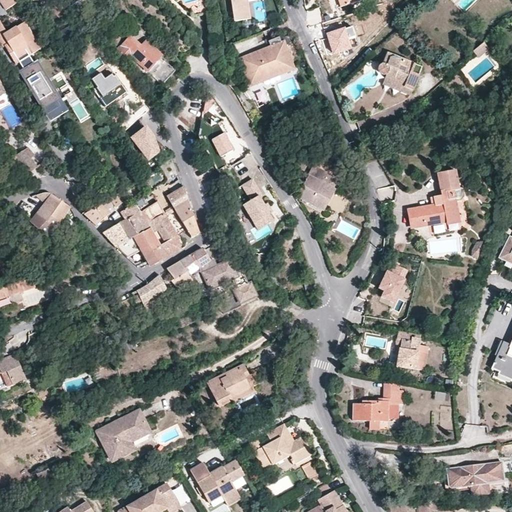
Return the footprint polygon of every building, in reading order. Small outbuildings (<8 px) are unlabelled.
[(16,0),(0,0),(0,1),(5,9),(17,1),(16,0)] [(200,0),(197,1),(189,3),(193,16),(206,13),(202,0),(200,0)] [(230,0),(234,23),(250,20),(247,3),(261,0),(260,0),(230,0)] [(340,0),(344,10),(361,3),(360,0),(340,0)] [(42,52),(26,26),(10,36),(1,22),(0,23),(0,41),(5,51),(7,50),(18,67),(23,64),(28,72),(25,74),(54,121),(70,111),(41,64),(38,67),(32,58),(42,52)] [(359,38),(356,27),(328,35),(335,56),(354,50),(351,40),(359,38)] [(130,37),(116,51),(128,63),(132,59),(162,85),(175,70),(161,57),(145,42),(141,46),(130,37)] [(249,55),(242,58),(253,87),(263,83),(263,80),(290,69),(279,39),(269,43),(270,47),(269,48),(269,49),(251,56),(249,55)] [(484,42),(479,47),(484,53),(489,48),(484,42)] [(484,53),(479,47),(473,52),(478,58),(484,53)] [(95,51),(84,62),(89,68),(100,57),(95,51)] [(383,77),(385,77),(386,76),(394,79),(393,83),(412,91),(421,68),(385,54),(382,65),(379,66),(377,68),(377,71),(378,73),(379,75),(383,77)] [(106,81),(103,77),(93,65),(89,68),(84,72),(96,88),(106,81)] [(96,88),(94,90),(106,107),(126,93),(119,83),(118,84),(113,77),(112,77),(109,73),(103,77),(106,81),(96,88)] [(386,76),(385,77),(382,86),(410,97),(412,91),(393,83),(394,79),(386,76)] [(138,101),(148,94),(143,90),(137,94),(138,101)] [(226,137),(215,141),(228,165),(244,156),(242,142),(227,117),(215,103),(205,103),(204,118),(218,125),(226,137)] [(153,136),(146,127),(132,137),(148,158),(157,151),(153,136)] [(353,136),(355,141),(362,138),(359,132),(355,134),(354,135),(353,136)] [(12,159),(26,176),(37,167),(30,158),(33,155),(27,147),(12,159)] [(41,164),(33,155),(30,158),(37,167),(41,164)] [(340,181),(313,168),(297,198),(324,211),(340,181)] [(440,195),(437,196),(432,196),(434,205),(431,205),(408,210),(411,228),(444,221),(445,222),(456,220),(453,198),(460,196),(455,171),(436,175),(440,195)] [(182,186),(179,179),(170,184),(173,191),(182,186)] [(250,202),(243,206),(254,224),(256,223),(260,230),(268,225),(273,222),(269,214),(271,213),(267,205),(264,206),(258,197),(261,196),(252,181),(241,186),(250,202)] [(182,186),(173,191),(165,196),(173,208),(187,200),(182,186)] [(379,199),(392,199),(392,188),(379,189),(379,199)] [(41,193),(32,197),(38,211),(51,195),(49,194),(46,193),(41,193)] [(30,220),(47,238),(55,228),(61,224),(70,208),(51,195),(38,211),(30,220)] [(120,203),(115,195),(83,215),(93,226),(107,215),(120,203)] [(187,200),(173,208),(186,230),(190,237),(198,233),(187,200)] [(149,221),(163,213),(157,202),(139,212),(141,215),(146,223),(149,221)] [(141,215),(139,212),(137,209),(133,203),(122,209),(127,218),(123,220),(126,223),(141,215)] [(176,236),(163,213),(149,221),(155,232),(157,232),(164,243),(176,236)] [(127,239),(149,228),(146,223),(141,215),(126,223),(123,220),(116,225),(101,234),(114,246),(127,239)] [(511,222),(508,230),(511,232),(511,234),(511,238),(506,236),(496,258),(511,265),(511,222)] [(148,266),(161,260),(154,249),(159,246),(149,228),(127,239),(135,253),(139,250),(148,265),(148,266)] [(179,250),(176,236),(164,243),(159,246),(154,249),(161,260),(179,250)] [(126,257),(126,258),(135,253),(127,239),(114,246),(126,257)] [(479,244),(474,243),(470,256),(475,257),(479,244)] [(201,248),(179,262),(188,276),(199,269),(201,271),(211,291),(232,281),(236,287),(238,291),(235,292),(242,307),(254,302),(252,299),(257,297),(252,285),(250,286),(247,287),(246,284),(248,283),(242,271),(236,274),(230,262),(217,269),(213,272),(208,263),(211,261),(203,251),(201,248)] [(179,262),(167,269),(174,280),(171,281),(179,290),(193,282),(191,279),(188,276),(179,262)] [(412,274),(392,265),(380,290),(385,293),(380,304),(394,311),(412,274)] [(188,276),(191,279),(201,271),(199,269),(188,276)] [(32,275),(0,286),(0,299),(36,288),(32,275)] [(136,291),(132,293),(133,297),(119,304),(122,311),(142,302),(143,304),(153,298),(167,291),(160,275),(149,284),(142,288),(136,291)] [(309,280),(303,281),(305,292),(311,290),(309,280)] [(232,281),(211,291),(214,298),(236,287),(232,281)] [(153,298),(143,304),(149,314),(159,309),(153,298)] [(0,303),(2,309),(13,306),(11,300),(0,303)] [(419,335),(398,332),(396,340),(394,353),(398,354),(396,366),(423,370),(427,346),(418,345),(419,335)] [(511,338),(509,345),(503,342),(491,369),(498,372),(510,377),(511,372),(511,338)] [(0,393),(27,383),(16,354),(0,360),(0,369),(0,393)] [(231,396),(248,387),(249,386),(245,377),(248,375),(243,365),(208,383),(219,406),(233,399),(231,396)] [(511,381),(511,378),(511,372),(510,377),(498,372),(497,375),(511,381)] [(250,390),(248,387),(231,396),(233,399),(250,390)] [(447,394),(435,392),(434,400),(446,402),(447,394)] [(402,405),(403,398),(382,395),(382,399),(380,399),(380,401),(377,401),(366,401),(366,404),(361,404),(354,404),(353,421),(369,422),(379,422),(388,422),(388,420),(398,420),(399,405),(402,405)] [(139,411),(98,432),(112,461),(134,450),(130,442),(150,432),(139,411)] [(379,430),(379,422),(369,422),(368,430),(379,430)] [(294,441),(284,423),(266,434),(271,442),(264,446),(259,438),(248,444),(264,470),(290,456),(291,459),(290,460),(294,465),(312,454),(302,436),(294,441)] [(232,482),(244,475),(236,460),(223,467),(222,466),(213,471),(216,476),(212,478),(209,474),(203,463),(190,470),(197,483),(201,481),(207,493),(204,495),(209,503),(222,496),(223,498),(236,491),(232,482)] [(311,461),(301,467),(309,480),(318,474),(311,461)] [(501,463),(446,470),(446,475),(458,474),(460,487),(470,486),(471,491),(472,496),(488,494),(487,487),(487,485),(487,484),(503,482),(501,463)] [(458,474),(446,475),(443,476),(446,492),(460,490),(461,492),(471,491),(470,486),(460,487),(458,474)] [(239,490),(248,484),(244,479),(235,485),(239,490)] [(201,481),(197,483),(204,495),(207,493),(201,481)] [(126,506),(129,511),(160,511),(166,509),(167,511),(173,511),(181,508),(166,483),(126,506)] [(241,498),(236,491),(223,498),(229,506),(241,498)] [(342,511),(340,508),(344,506),(335,491),(325,496),(328,502),(309,511),(342,511)] [(93,511),(87,501),(70,511),(67,507),(59,511),(93,511)] [(417,501),(418,511),(431,511),(430,502),(417,501)]
